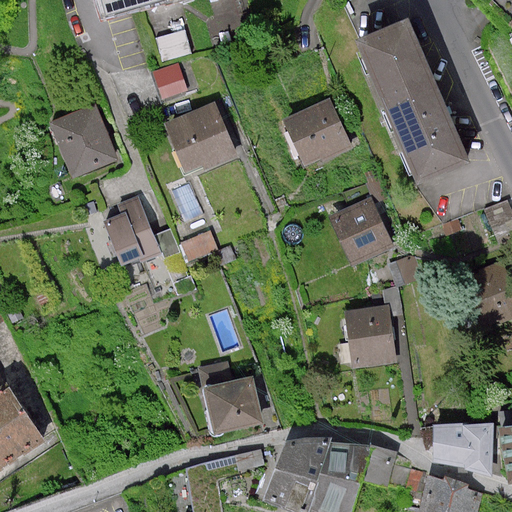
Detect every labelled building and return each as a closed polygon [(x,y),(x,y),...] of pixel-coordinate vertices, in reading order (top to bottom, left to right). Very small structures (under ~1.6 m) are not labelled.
[(99,0),(105,19),(166,0),(99,0)] [(408,22),(356,45),(420,189),(472,166),(408,22)] [(161,96),(189,93),(186,62),(158,65),(161,96)] [(328,101),(281,123),(303,172),(351,150),(328,101)] [(217,102),(166,123),(187,176),(239,155),(217,102)] [(98,104),(51,123),(74,181),(122,162),(98,104)] [(500,241),(511,235),(511,203),(509,197),(486,206),(500,241)] [(373,200),(329,219),(351,270),(396,251),(373,200)] [(144,205),(101,223),(122,270),(165,251),(144,205)] [(189,259),(221,245),(213,227),(181,241),(189,259)] [(486,328),(511,318),(511,264),(508,254),(482,264),(484,268),(466,274),(486,328)] [(394,306),(348,314),(359,373),(404,365),(394,306)] [(252,377),(203,388),(214,435),(262,424),(252,377)] [(0,480),(54,445),(18,390),(5,398),(0,391),(0,480)] [(511,425),(499,427),(511,474),(511,425)] [(482,426),(432,427),(436,461),(469,469),(470,473),(493,479),(493,429),(482,426)] [(288,445),(268,491),(315,511),(353,511),(365,481),(386,486),(398,458),(368,449),(288,445)] [(260,450),(186,467),(194,511),(222,511),(218,480),(265,466),(260,450)] [(470,511),(474,491),(428,473),(418,511),(470,511)]
